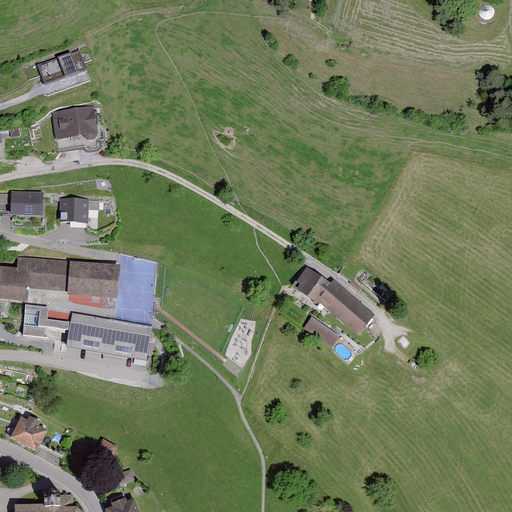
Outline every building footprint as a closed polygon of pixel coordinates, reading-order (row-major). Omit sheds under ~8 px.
[(74,47),(32,62),(40,84),(82,68),(74,47)] [(95,108),(54,113),(57,142),(99,137),(95,108)] [(43,194),(12,193),(11,217),(43,218),(43,194)] [(89,200),(62,199),(61,224),(88,225),(89,200)] [(18,272),(0,270),(0,302),(28,304),(29,290),(68,293),(67,297),(118,301),(120,268),(19,260),(18,272)] [(330,286),(310,269),(293,288),(316,309),(320,306),(357,338),(375,318),(334,281),(330,286)] [(339,338),(312,318),(304,329),(331,349),(339,338)] [(28,423),(21,419),(11,438),(37,452),(47,432),(38,427),(40,422),(31,418),(28,423)] [(101,443),(94,457),(108,464),(115,450),(101,443)] [(133,479),(130,471),(117,476),(120,484),(133,479)] [(45,507),(16,508),(15,511),(79,511),(77,509),(73,510),(73,497),(61,498),(61,494),(45,495),(45,507)] [(138,511),(135,501),(108,510),(108,511),(138,511)]
